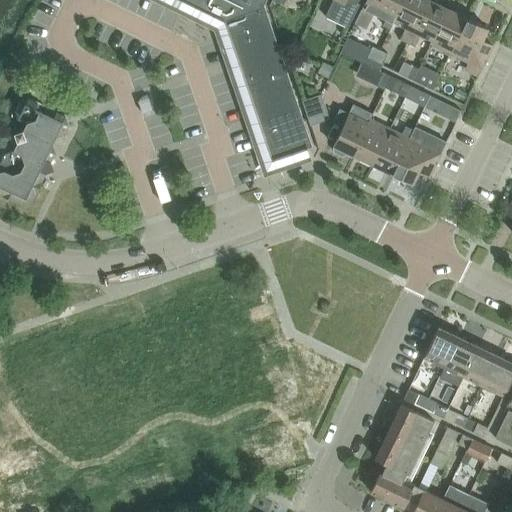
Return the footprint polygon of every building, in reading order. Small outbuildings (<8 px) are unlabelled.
[(182,0),(225,21),(272,160),(312,146),(264,5),(266,0),(182,0)] [(333,0),(325,17),(348,28),(361,0),(333,0)] [(365,0),(354,24),(366,29),(374,12),(386,18),(383,26),(390,29),(393,22),(403,0),(365,0)] [(427,0),(403,0),(393,22),(405,28),(400,39),(407,43),(427,0)] [(431,44),(448,9),(429,0),(427,0),(407,43),(415,47),(420,35),(431,40),(430,44),(431,44)] [(467,18),(448,9),(431,44),(450,54),(467,18)] [(467,18),(450,54),(481,69),(493,45),(482,40),(488,28),(467,18)] [(363,45),(356,59),(362,62),(372,67),(374,62),(367,58),(371,48),(363,45)] [(374,62),(380,50),(372,46),(371,48),(367,58),(374,62)] [(382,65),(388,54),(380,50),(374,62),(382,65)] [(398,73),(406,77),(413,80),(419,69),(404,62),(398,73)] [(326,64),(321,74),(328,78),(333,67),(326,64)] [(419,69),(413,80),(421,84),(424,86),(429,74),(419,69)] [(383,73),(378,84),(386,88),(391,76),(383,73)] [(390,90),(405,97),(411,86),(396,79),(390,90)] [(430,95),(411,86),(405,97),(424,107),(430,95)] [(330,119),(321,94),(302,100),(310,125),(330,119)] [(430,95),(424,107),(434,112),(440,100),(430,95)] [(0,193),(3,195),(11,192),(14,200),(23,204),(30,202),(36,192),(33,184),(41,181),(45,173),(45,172),(53,169),(50,161),(51,161),(55,152),(52,144),(55,136),(64,133),(68,124),(65,115),(56,111),(48,114),(40,110),(37,102),(28,97),(19,101),(15,109),(18,119),(26,123),(22,130),(14,133),(17,141),(13,150),(4,152),(0,161),(0,160),(0,193)] [(340,109),(333,122),(342,126),(333,145),(335,146),(334,148),(335,152),(342,156),(345,154),(346,151),(353,155),(370,119),(373,114),(353,104),(348,113),(340,109)] [(353,155),(373,164),(390,129),(370,119),(353,155)] [(373,164),(393,174),(414,131),(405,127),(402,134),(390,129),(373,164)] [(416,128),(414,131),(393,174),(413,183),(418,172),(429,177),(446,142),(416,128)] [(97,436),(107,476),(174,460),(182,496),(239,482),(224,423),(269,412),(236,279),(195,290),(201,314),(146,328),(150,343),(100,356),(96,340),(75,345),(80,364),(71,367),(62,331),(6,345),(21,402),(74,389),(86,439),(97,436)] [(424,358),(444,367),(459,337),(438,327),(424,358)] [(478,346),(459,337),(444,367),(463,377),(478,346)] [(463,377),(483,386),(497,356),(478,346),(463,377)] [(511,377),(511,362),(497,356),(483,386),(503,396),(511,377)] [(419,394),(408,389),(404,399),(414,404),(419,394)] [(401,404),(393,422),(425,438),(434,420),(401,404)] [(444,418),(448,408),(438,404),(434,413),(444,418)] [(458,413),(448,408),(444,418),(453,422),(458,413)] [(495,438),(511,446),(511,434),(508,433),(511,425),(511,412),(508,411),(495,438)] [(80,414),(47,420),(56,472),(89,466),(80,414)] [(393,422),(384,440),(417,456),(425,438),(393,422)] [(473,432),(483,437),(488,428),(478,423),(473,432)] [(441,468),(459,432),(448,427),(431,463),(441,468)] [(468,448),(472,438),(463,434),(458,444),(467,448),(468,448)] [(492,448),(482,443),(472,438),(468,448),(467,448),(466,452),(486,462),(492,448)] [(387,463),(382,474),(392,479),(397,468),(407,473),(408,474),(417,456),(384,440),(375,458),(387,463)] [(497,462),(506,467),(511,457),(502,453),(497,462)] [(371,492),(412,511),(425,489),(414,484),(411,488),(402,484),(407,473),(397,468),(392,479),(382,474),(380,473),(371,492)] [(460,511),(463,508),(470,494),(450,485),(443,499),(437,511),(460,511)] [(412,511),(437,511),(443,499),(424,490),(425,489),(412,511)] [(463,508),(460,511),(484,511),(489,504),(470,494),(463,508)]
